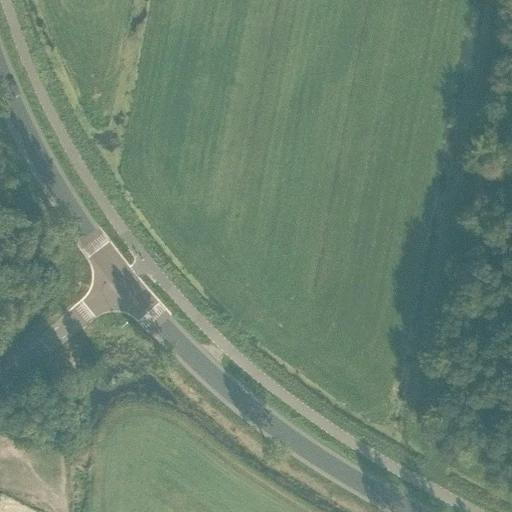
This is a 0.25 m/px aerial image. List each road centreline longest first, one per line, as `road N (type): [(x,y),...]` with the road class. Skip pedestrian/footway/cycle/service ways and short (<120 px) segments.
road 1 (secondary): [(413,511),(235,396),(123,280)]
road 2 (secondary): [(123,280),(64,200),(0,72)]
road 3 (unclassified): [(123,280),(0,381)]
